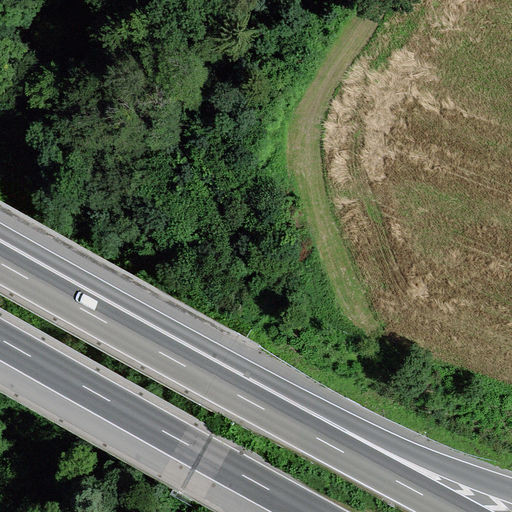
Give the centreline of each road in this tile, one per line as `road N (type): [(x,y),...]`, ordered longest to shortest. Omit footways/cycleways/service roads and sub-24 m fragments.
road 1 (motorway): [(511,490),(299,396),(0,237)]
road 2 (motorway): [(449,511),(0,264)]
road 3 (motorway): [(0,337),(309,511)]
